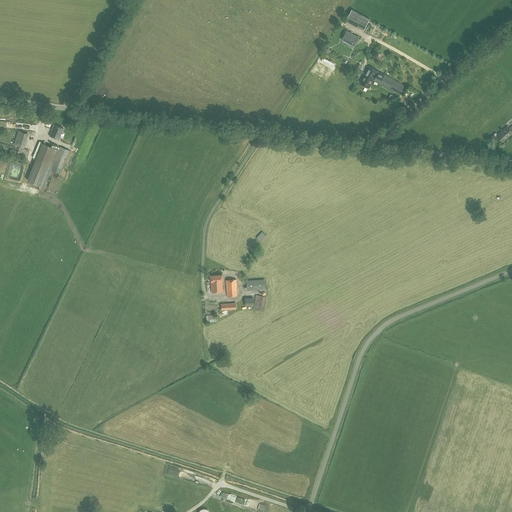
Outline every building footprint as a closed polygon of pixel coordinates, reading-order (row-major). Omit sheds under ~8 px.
[(346,21),(364,30),(370,19),(352,9),(346,21)] [(346,32),(342,40),(353,47),(355,43),(357,44),(360,40),(357,39),(358,38),(346,32)] [(374,80),(400,95),(405,85),(368,66),(359,83),(369,88),(374,80)] [(49,135),(59,139),(63,128),(54,124),(49,135)] [(511,126),(510,128),(508,126),(497,136),(502,142),(511,133),(511,126)] [(14,145),(24,148),(29,133),(18,130),(14,145)] [(27,180),(44,187),(52,168),(51,168),(53,165),(62,169),(69,150),(60,146),(59,149),(42,143),(35,162),(27,180)] [(17,155),(26,158),(29,150),(19,147),(17,155)] [(256,237),(260,241),(266,235),(262,231),(256,237)] [(211,281),(211,292),(222,291),(222,281),(223,281),(222,274),(210,275),(210,281),(211,281)] [(226,280),(227,296),(238,295),(236,279),(226,280)] [(246,280),(247,290),(265,289),(264,279),(246,280)] [(253,308),(263,310),(265,296),(256,295),(253,308)] [(245,306),(254,306),(253,297),(244,297),(245,306)]
